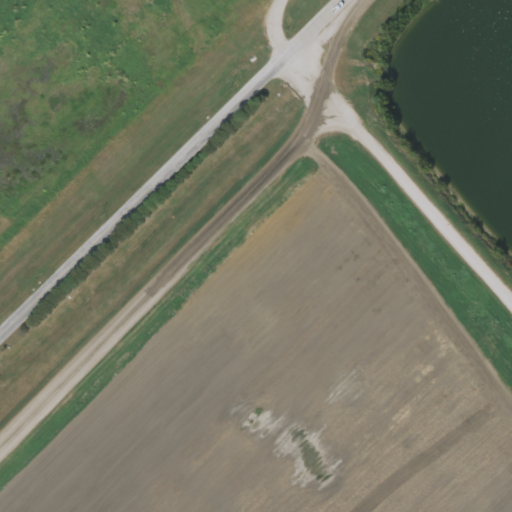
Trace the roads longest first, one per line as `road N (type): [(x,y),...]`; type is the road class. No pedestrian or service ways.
road 1 (residential): [(354,0),(0,351)]
road 2 (track): [(329,118),(359,128),(405,169),(511,291)]
